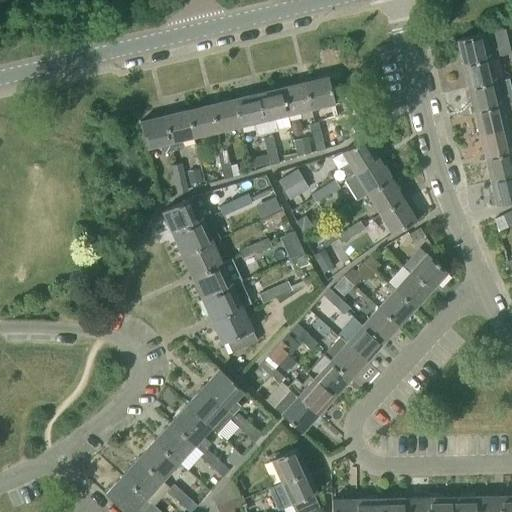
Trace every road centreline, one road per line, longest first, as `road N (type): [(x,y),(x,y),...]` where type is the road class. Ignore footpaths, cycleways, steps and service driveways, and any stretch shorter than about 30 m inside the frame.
road 1 (residential): [(511,463),(374,467),(352,449),(356,417),(480,279)]
road 2 (tertiary): [(0,80),(335,0)]
road 3 (residential): [(0,482),(38,466),(126,395),(135,371),(133,357),(113,338),(0,328)]
road 4 (residential): [(480,279),(446,209),(397,0)]
